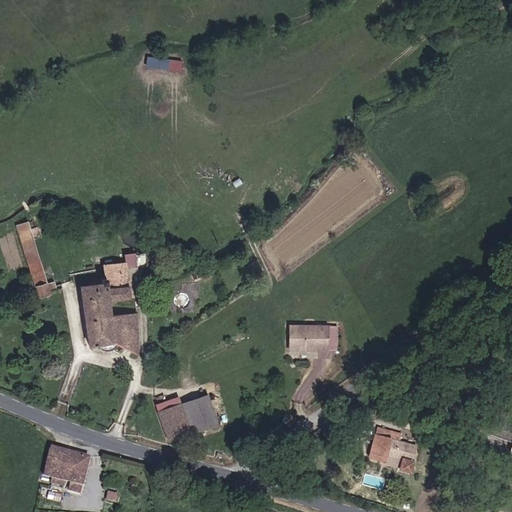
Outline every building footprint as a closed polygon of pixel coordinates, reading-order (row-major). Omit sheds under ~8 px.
[(146,56),(145,67),(181,70),(182,59),(146,56)] [(21,222),(25,239),(32,271),(36,285),(37,288),(48,285),(47,281),(56,279),(54,272),(45,273),(44,269),(36,237),(32,219),(21,222)] [(127,265),(138,266),(138,259),(126,259),(126,266),(103,265),(102,284),(83,287),(92,345),(100,344),(108,351),(116,351),(123,347),(140,354),(135,306),(112,305),(110,293),(129,293),(127,265)] [(326,344),(326,321),(289,321),(289,344),(300,344),(300,342),(303,342),(302,344),(326,344)] [(157,404),(158,405),(163,416),(176,442),(193,434),(218,421),(209,400),(202,385),(194,389),(175,398),(170,389),(162,392),(153,397),(157,404)] [(417,442),(402,438),(404,433),(376,424),(365,454),(381,461),(380,464),(411,476),(417,459),(412,458),(415,448),(417,442)] [(81,494),(82,487),(89,455),(48,446),(42,479),(48,480),(47,485),(63,488),(63,483),(71,484),(70,491),(81,494)]
